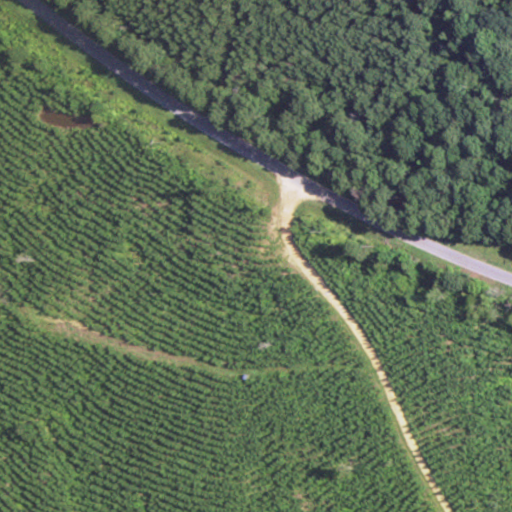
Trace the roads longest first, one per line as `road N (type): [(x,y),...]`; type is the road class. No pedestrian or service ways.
road 1 (secondary): [(511,280),(292,180),(196,123),(28,0)]
road 2 (residential): [(451,511),(366,348),(291,254),(281,228),(292,180)]
